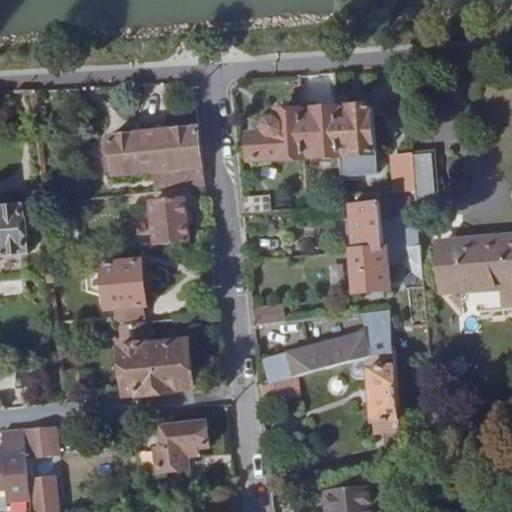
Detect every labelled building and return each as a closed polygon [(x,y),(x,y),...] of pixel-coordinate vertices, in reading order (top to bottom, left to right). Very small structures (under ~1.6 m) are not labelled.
[(350,110),(338,110),(340,153),(340,167),(356,166),(355,153),(373,152),(372,105),(350,107),(350,110)] [(338,110),(337,107),(315,109),(315,112),(302,112),(304,155),(340,153),(338,110)] [(302,112),(302,109),(279,111),(279,119),(266,120),(266,134),(250,135),(251,158),(304,155),(302,112)] [(205,166),(201,127),(111,135),(115,175),(169,169),(205,166)] [(432,154),(413,155),(416,189),(417,204),(436,203),(432,154)] [(169,169),(172,189),(207,186),(205,166),(169,169)] [(152,202),(157,244),(192,241),(187,198),(152,202)] [(269,198),(242,200),(243,214),(270,212),(269,198)] [(356,251),(400,248),(398,219),(383,220),(382,201),(353,203),(356,251)] [(0,255),(29,252),(25,207),(0,208),(0,255)] [(511,237),(442,243),(446,288),(506,284),(507,304),(511,303),(511,237)] [(424,279),(421,246),(400,248),(356,251),(353,251),(356,292),(391,289),(390,264),(404,264),(424,279)] [(114,309),(115,317),(116,324),(129,323),(151,321),(145,260),(103,265),(108,309),(114,309)] [(282,305),(253,308),(255,324),(284,321),(282,305)] [(296,375),(369,356),(394,349),(391,309),(363,311),(367,331),(289,351),(296,375)] [(177,334),(176,318),(155,321),(156,336),(177,334)] [(63,321),(56,322),(60,357),(67,356),(63,321)] [(151,321),(129,323),(131,346),(126,346),(132,393),(143,392),(144,394),(162,392),(157,345),(156,336),(155,321),(151,321)] [(162,392),(180,390),(180,388),(198,387),(194,341),(157,345),(162,392)] [(375,433),(400,430),(394,349),(369,356),(375,433)] [(293,376),(296,375),(289,351),(264,357),(270,382),(293,376)] [(81,369),(61,371),(64,403),(84,400),(81,369)] [(270,382),(265,383),(270,404),(298,396),(293,376),(270,382)] [(209,421),(166,426),(168,448),(161,449),(164,470),(189,468),(187,456),(203,454),(202,446),(211,445),(209,421)] [(58,426),(28,430),(29,442),(59,440),(58,426)] [(13,501),(35,499),(33,480),(29,442),(28,430),(4,432),(7,451),(7,457),(0,458),(0,490),(12,490),(13,501)] [(35,499),(36,511),(57,511),(54,478),(33,480),(35,499)] [(376,511),(375,483),(329,487),(331,511),(376,511)]
